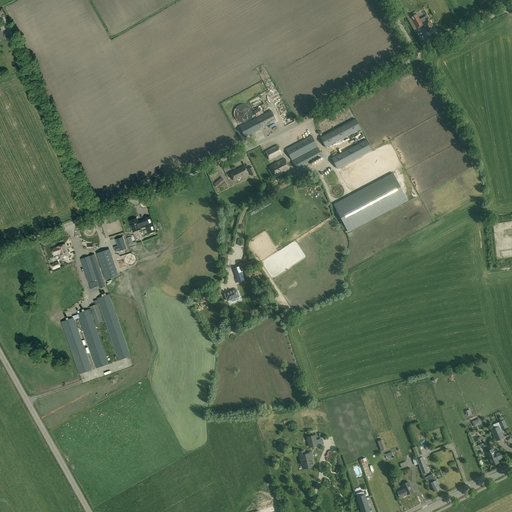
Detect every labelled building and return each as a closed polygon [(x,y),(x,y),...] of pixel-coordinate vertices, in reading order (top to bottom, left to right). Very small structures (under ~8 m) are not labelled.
[(423,25),(418,17),(418,15),(412,18),(417,28),(423,25)] [(428,18),(426,19),(427,23),(424,25),(428,32),(434,29),(432,26),(433,25),(428,18)] [(249,101),(253,110),(265,104),(261,95),(249,101)] [(285,123),(292,120),(290,115),(288,116),(286,108),(280,110),(285,123)] [(276,120),(271,110),(240,127),(245,137),(276,120)] [(356,119),(321,137),(326,148),(361,129),(356,119)] [(286,149),(292,161),(318,147),(312,135),(286,149)] [(337,169),(372,150),(367,140),(332,158),(337,169)] [(270,161),(283,154),(278,145),(265,152),(270,161)] [(323,157),(318,147),(292,161),(298,171),(323,157)] [(285,159),(271,166),(276,177),(290,169),(285,159)] [(231,173),(235,181),(249,174),(245,166),(231,173)] [(408,200),(393,173),(334,204),(348,232),(408,200)] [(266,175),(261,178),(265,185),(270,183),(266,175)] [(216,187),(224,180),(222,178),(214,184),(216,187)] [(299,190),(308,186),(306,181),(298,185),(299,190)] [(136,219),(129,222),(133,232),(140,230),(140,229),(145,227),(148,234),(155,232),(150,217),(143,219),(143,220),(140,221),(140,222),(138,222),(136,219)] [(118,246),(113,248),(115,252),(120,250),(120,251),(126,249),(122,237),(115,240),(118,246)] [(59,258),(59,259),(69,256),(65,245),(56,248),(57,248),(51,250),(54,256),(59,254),(60,258),(59,258)] [(97,254),(105,280),(118,276),(109,249),(97,254)] [(133,257),(127,260),(129,264),(132,262),(131,261),(137,258),(133,251),(130,253),(133,257)] [(92,292),(99,289),(105,287),(94,255),(80,259),(88,283),(91,283),(89,283),(92,292)] [(220,278),(225,279),(227,266),(228,266),(228,260),(222,259),(220,278)] [(58,262),(51,264),(53,270),(60,267),(58,262)] [(233,269),(239,283),(245,281),(239,266),(233,269)] [(231,292),(225,294),(226,297),(228,301),(229,300),(231,299),(232,301),(236,300),(235,298),(237,297),(239,297),(238,293),(236,290),(231,292)] [(73,318),(61,322),(79,374),(92,370),(74,320),(79,318),(96,369),(109,364),(91,314),(92,314),(96,324),(103,322),(96,303),(98,302),(101,309),(118,361),(130,356),(109,294),(97,298),(97,300),(94,301),(95,305),(90,307),(90,309),(77,314),(77,315),(72,316),(73,318)] [(481,416),(474,419),(477,425),(483,422),(481,416)] [(495,428),(491,430),(496,441),(504,438),(501,430),(508,427),(504,420),(499,422),(493,425),(495,428)] [(309,437),(311,447),(318,446),(315,435),(309,437)] [(381,452),(386,450),(382,439),(377,441),(381,452)] [(492,449),(485,452),(489,461),(490,460),(492,466),(499,463),(497,460),(502,458),(500,452),(499,452),(498,449),(494,451),(492,449)] [(304,451),(299,452),(302,463),(304,462),(305,467),(311,465),(310,460),(313,460),(312,453),(309,454),(305,454),(304,451)] [(417,459),(418,464),(422,474),(429,472),(423,457),(421,458),(417,459)] [(429,481),(430,483),(434,492),(440,489),(436,480),(437,480),(435,477),(434,477),(433,474),(425,478),(427,481),(429,481)] [(409,483),(402,486),(404,489),(397,492),(400,498),(413,492),(409,483)] [(356,494),(357,497),(361,511),(368,511),(369,511),(371,511),(365,494),(364,494),(364,491),(356,494)]
